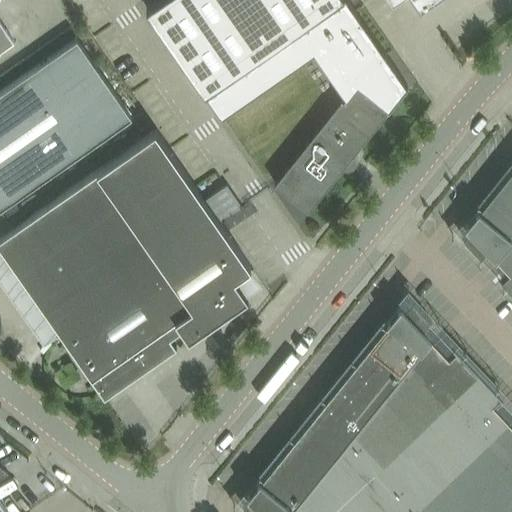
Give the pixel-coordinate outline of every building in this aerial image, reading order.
[(344,0),(157,0),(148,7),(223,114),(317,49),(328,41),(355,80),(275,181),(276,182),(293,196),(309,208),(342,166),(348,166),(358,154),(356,149),(389,107),(406,86),(344,0)] [(391,0),(392,1),(393,2),(396,0),(415,0),(421,9),(433,0),(391,0)] [(0,50),(14,40),(0,19),(0,50)] [(0,207),(132,115),(77,36),(0,89),(0,207)] [(251,265),(221,221),(156,128),(0,236),(0,243),(60,330),(59,330),(105,395),(177,345),(171,336),(183,327),(189,336),(248,295),(235,276),(251,265)] [(488,247),(495,255),(511,234),(511,167),(480,208),(479,207),(466,223),(470,228),(465,237),(464,236),(464,237),(482,256),(483,255),(482,255),(488,247)] [(502,277),(511,288),(511,234),(495,255),(497,255),(510,270),(502,277)] [(388,321),(324,400),(357,427),(358,426),(431,335),(423,327),(430,319),(430,320),(431,319),(413,300),(405,308),(401,303),(387,320),(388,321)] [(358,426),(387,456),(479,370),(457,347),(449,355),(434,338),(431,335),(358,426)] [(383,461),(421,501),(509,418),(493,401),(501,393),(497,389),(479,370),(387,456),(383,461)] [(287,511),(357,427),(324,400),(261,478),(260,477),(247,493),(252,498),(246,507),(245,507),(249,511),(287,511)] [(511,421),(509,418),(421,501),(431,511),(490,511),(511,492),(511,421)] [(409,511),(421,501),(383,461),(387,456),(358,426),(357,427),(287,511),(409,511)] [(0,511),(8,511),(0,499),(0,477),(8,472),(9,471),(0,464),(0,511)] [(511,511),(511,492),(490,511),(511,511)] [(431,511),(421,501),(409,511),(431,511)]
